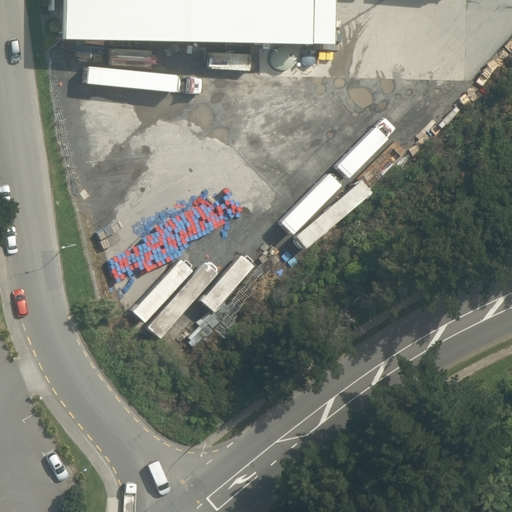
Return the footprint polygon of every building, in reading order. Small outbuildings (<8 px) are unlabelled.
[(49,0),(48,42),(296,47),(297,45),(325,46),(326,0),(49,0)] [(135,69),(96,87),(85,63),(65,72),(84,115),(143,88),(135,69)] [(430,93),(399,126),(422,148),(453,116),(430,93)] [(389,130),(381,140),(407,163),(415,153),(389,130)] [(374,145),(347,175),(372,198),(399,167),(374,145)] [(159,229),(142,215),(129,232),(146,245),(159,229)]
